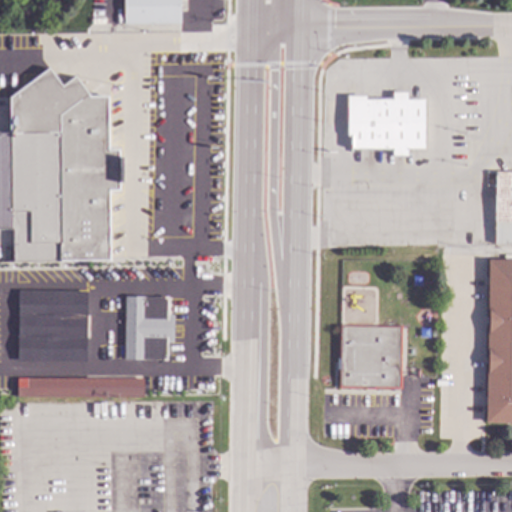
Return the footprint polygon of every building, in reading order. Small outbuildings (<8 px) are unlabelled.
[(178,0),(179,23),(123,24),(123,0),(178,0)] [(60,85),(73,75),(89,95),(106,95),(107,149),(116,149),(117,189),(106,189),(108,259),(11,261),(11,228),(0,228),(0,131),(9,131),(8,97),(47,67),(60,85)] [(406,100),(423,99),(423,149),(406,149),(406,156),(391,156),(391,149),(349,149),(349,136),(346,136),(346,95),(364,95),(364,99),(391,99),(391,92),(406,92),(406,100)] [(511,245),(494,245),(494,172),(511,172),(511,245)] [(511,423),(484,423),(487,259),(511,259),(511,423)] [(425,279),(415,287),(406,277),(417,269),(425,279)] [(85,361),(16,360),(16,290),(85,291),(85,361)] [(166,315),(172,315),(171,341),(166,341),(166,359),(123,359),(123,296),(167,296),(166,315)] [(399,389),(374,389),(374,390),(362,390),(362,389),(337,388),(337,369),(336,369),(336,358),(338,358),(338,325),(400,326),(399,389)] [(142,397),(15,396),(15,377),(142,378),(142,397)]
